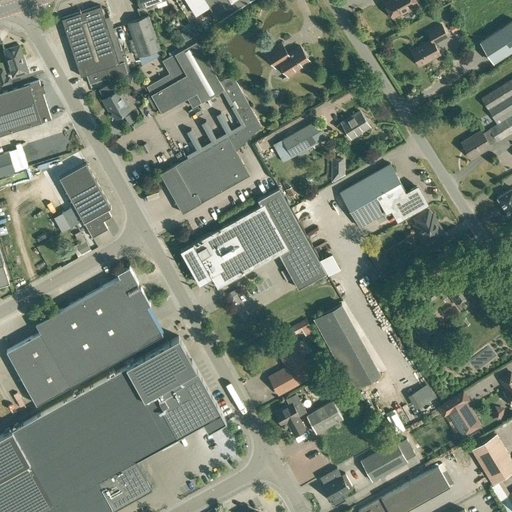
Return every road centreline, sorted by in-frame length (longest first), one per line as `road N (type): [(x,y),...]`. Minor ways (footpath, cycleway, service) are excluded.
road 1 (residential): [(511,287),(326,0)]
road 2 (unclassified): [(272,463),(144,234)]
road 3 (unclassified): [(144,234),(22,4)]
road 4 (unclassified): [(0,314),(144,234)]
